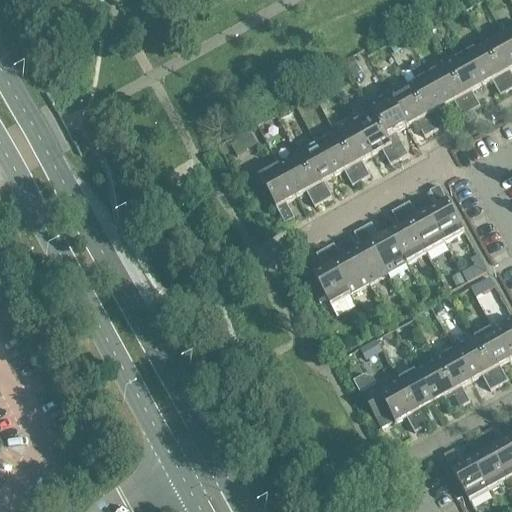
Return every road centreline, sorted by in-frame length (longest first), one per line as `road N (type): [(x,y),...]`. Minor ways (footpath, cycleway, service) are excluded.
road 1 (tertiary): [(220,455),(0,55)]
road 2 (tertiary): [(0,158),(175,479)]
